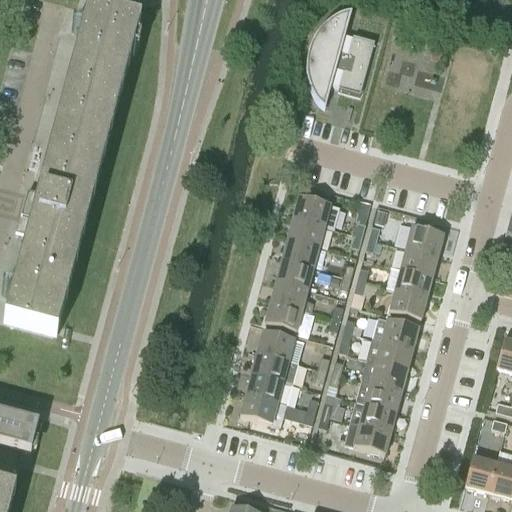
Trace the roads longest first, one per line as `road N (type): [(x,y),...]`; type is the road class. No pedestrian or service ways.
road 1 (tertiary): [(93,437),(204,10)]
road 2 (residential): [(406,511),(464,297)]
road 3 (residential): [(464,297),(511,119)]
road 4 (residential): [(374,511),(211,468)]
road 5 (residential): [(211,468),(93,437)]
